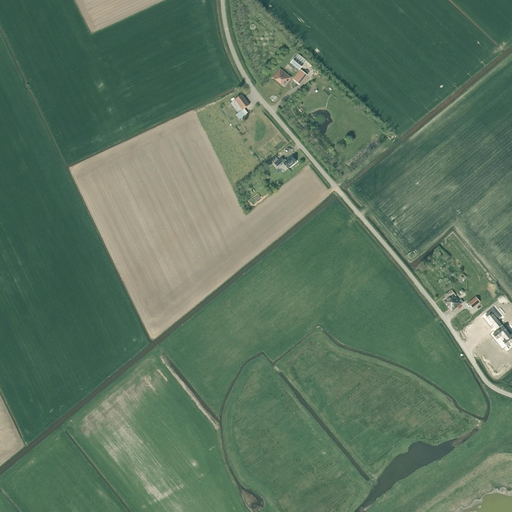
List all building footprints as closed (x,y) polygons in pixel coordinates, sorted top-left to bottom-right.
[(295,57),(290,63),(299,71),(304,65),(295,57)] [(273,78),(284,87),(290,78),(287,76),(288,75),(280,69),(273,78)] [(300,70),(293,79),(300,85),(307,76),(300,70)] [(231,103),(230,104),(231,104),(238,112),(241,117),(246,113),(243,110),(249,105),(241,94),(230,103),(231,103)] [(277,162),(279,161),(275,157),(269,162),(270,163),(268,165),(269,167),(276,161),(277,162)] [(283,162),(284,164),(283,165),(285,166),(288,169),(296,162),(292,157),(286,161),(285,160),(284,161),(282,158),(279,161),(277,162),(275,164),(277,167),(283,162)] [(447,296),(442,300),(449,309),(450,308),(452,311),(461,305),(462,304),(463,303),(461,299),(459,301),(457,297),(456,297),(457,296),(452,290),(446,295),(447,296)] [(477,298),(469,304),(473,308),(480,303),(477,298)] [(492,309),(485,314),(498,329),(493,333),(496,337),(501,333),(505,338),(503,340),(507,345),(511,340),(511,333),(509,335),(496,319),(499,317),(492,309)]
